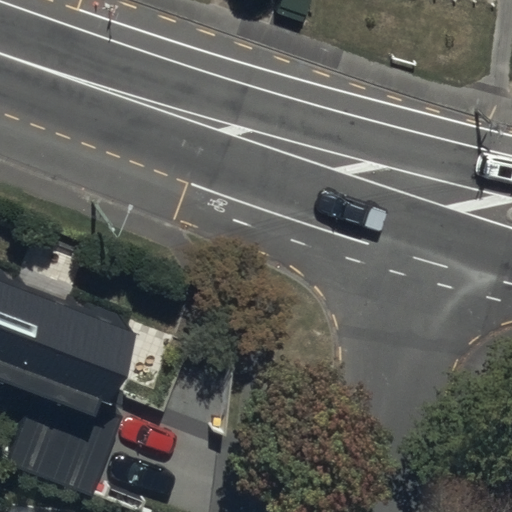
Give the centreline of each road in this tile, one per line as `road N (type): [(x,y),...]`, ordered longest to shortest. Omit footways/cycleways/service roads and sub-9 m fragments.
road 1 (secondary): [(0,52),(417,187)]
road 2 (residential): [(378,511),(417,187)]
